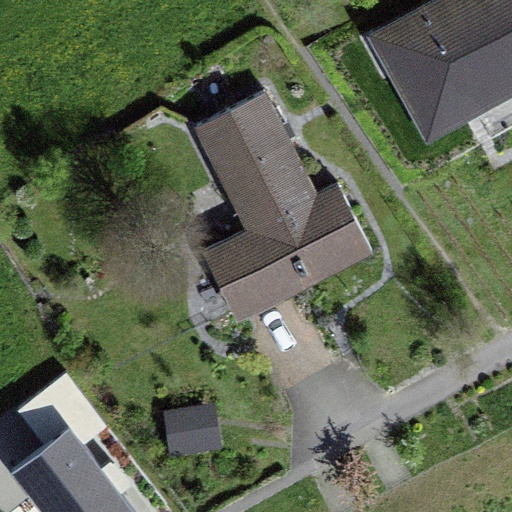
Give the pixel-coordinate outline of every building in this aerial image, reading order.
[(511,0),(450,0),(404,26),(423,60),(401,72),(431,126),(479,99),(471,83),(505,64),(511,76),(511,0)] [(196,123),(239,208),(271,192),(280,210),(315,192),(263,89),(196,123)] [(280,210),(271,192),(239,208),(248,226),(217,241),(249,306),(247,310),(371,249),(337,181),(315,192),(280,210)] [(28,435),(83,396),(61,366),(7,406),(28,435)] [(207,444),(201,406),(164,412),(170,450),(207,444)] [(137,511),(68,421),(11,465),(47,511),(137,511)]
